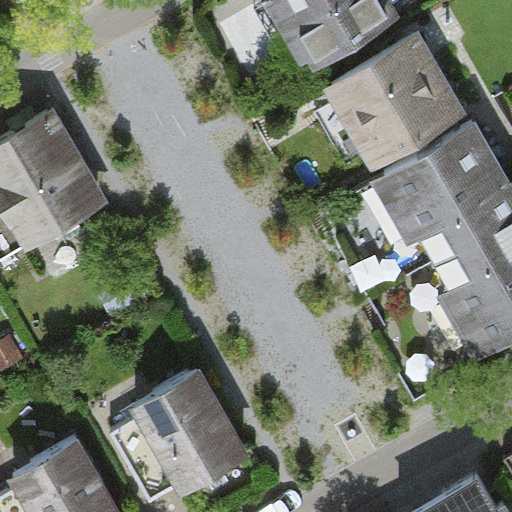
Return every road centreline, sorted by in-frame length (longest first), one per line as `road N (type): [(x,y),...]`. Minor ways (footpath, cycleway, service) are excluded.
road 1 (residential): [(328,511),(511,409)]
road 2 (residential): [(0,87),(154,0)]
